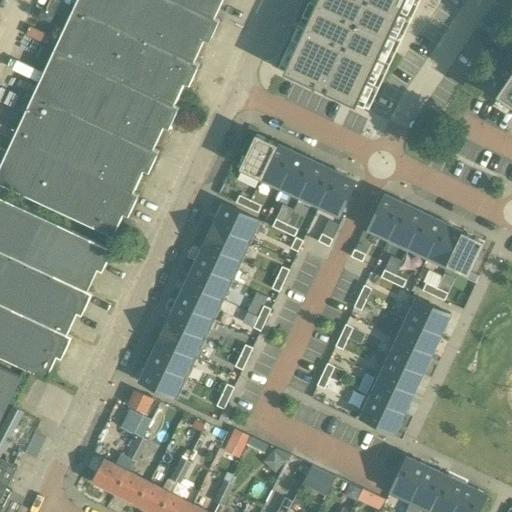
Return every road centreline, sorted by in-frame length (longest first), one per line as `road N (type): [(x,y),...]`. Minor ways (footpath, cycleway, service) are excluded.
road 1 (unclassified): [(46,502),(235,89)]
road 2 (residential): [(511,215),(235,89)]
